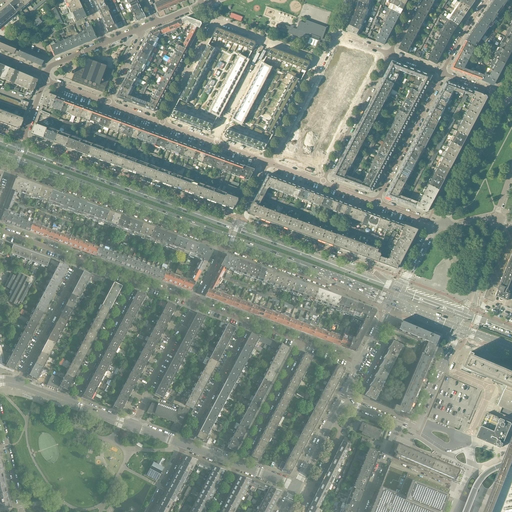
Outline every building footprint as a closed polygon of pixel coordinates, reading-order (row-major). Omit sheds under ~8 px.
[(24,7),(18,0),(14,0),(13,1),(20,10),(24,7)] [(79,4),(76,0),(75,0),(66,4),(68,9),(79,4)] [(164,0),(162,0),(160,1),(163,10),(168,8),(164,0)] [(169,0),(164,0),(168,8),(173,6),(169,0)] [(405,5),(394,0),(393,0),(392,4),(402,10),(405,5)] [(433,1),(432,0),(431,0),(424,0),(420,9),(428,13),(434,1),(433,1)] [(472,5),(463,0),(460,0),(459,3),(469,10),(472,5)] [(505,5),(508,1),(507,0),(506,0),(493,0),(491,4),(501,11),(502,9),(501,8),(504,4),(505,5)] [(20,10),(13,1),(9,5),(16,13),(18,11),(19,12),(20,10)] [(106,1),(96,5),(98,10),(108,5),(106,1)] [(158,12),(163,10),(160,1),(155,3),(158,12)] [(139,3),(129,8),(131,13),(141,8),(139,3)] [(469,10),(459,3),(456,7),(466,14),(469,10)] [(70,14),(81,8),(79,4),(68,9),(70,14)] [(402,10),(392,4),(389,9),(392,10),(400,14),(402,10)] [(496,16),(499,12),(499,13),(501,11),(491,4),(482,16),(491,22),(493,20),(494,21),(497,17),(496,16)] [(0,25),(16,13),(9,5),(0,11),(0,25)] [(108,5),(98,10),(100,15),(110,10),(108,5)] [(369,10),(357,7),(356,12),(367,15),(369,10)] [(466,14),(456,7),(453,11),(463,18),(466,14)] [(63,24),(55,8),(52,10),(60,25),(63,24)] [(72,18),(83,13),(81,8),(70,14),(72,18)] [(141,8),(131,13),(134,17),(144,13),(141,8)] [(428,13),(420,9),(413,22),(421,26),(428,13)] [(110,10),(100,15),(102,19),(112,14),(110,10)] [(400,14),(392,10),(386,22),(394,27),(400,14)] [(463,18),(453,11),(450,15),(460,22),(463,18)] [(241,22),(243,17),(232,12),(230,17),(241,22)] [(365,21),(367,15),(356,12),(354,16),(365,21)] [(74,23),(85,17),(83,13),(72,18),(74,23)] [(144,13),(134,17),(136,22),(146,18),(144,13)] [(112,14),(102,19),(105,24),(115,19),(112,14)] [(460,22),(450,15),(447,19),(450,21),(457,26),(460,22)] [(366,21),(365,21),(354,16),(352,21),(364,26),(366,21)] [(491,26),(490,25),(491,22),(482,16),(474,28),(484,35),(485,33),(484,33),(487,28),(488,29),(491,26)] [(115,19),(105,24),(107,28),(117,24),(115,19)] [(199,29),(202,24),(201,22),(196,20),(193,25),(199,29)] [(300,21),(296,32),(296,33),(305,36),(306,39),(309,40),(308,43),(316,47),(319,38),(322,39),(325,31),(320,29),(321,26),(312,22),(311,25),(300,21)] [(364,26),(352,21),(349,25),(360,30),(362,31),(364,26)] [(457,26),(450,21),(445,28),(441,35),(449,39),(453,33),(457,26)] [(394,27),(386,22),(379,35),(387,39),(394,27)] [(421,26),(413,22),(406,35),(414,39),(421,26)] [(175,29),(172,23),(168,25),(171,33),(172,33),(176,32),(176,31),(175,29)] [(117,24),(107,28),(109,33),(119,29),(117,24)] [(46,31),(47,34),(61,28),(60,25),(46,31)] [(360,30),(349,25),(347,31),(358,35),(360,30)] [(71,26),(70,26),(68,27),(69,29),(71,34),(72,36),(76,34),(75,32),(73,33),(71,26)] [(95,39),(90,27),(85,29),(86,30),(90,41),(95,39)] [(166,33),(163,27),(158,29),(161,35),(161,36),(163,37),(167,35),(166,33)] [(216,29),(212,37),(217,39),(218,37),(222,30),(218,28),(216,29)] [(478,41),(482,37),(484,35),(474,28),(465,41),(474,47),(476,45),(477,46),(480,42),(478,41)] [(161,35),(158,29),(150,32),(149,33),(160,39),(161,36),(161,35)] [(222,30),(218,37),(222,39),(226,32),(224,31),(224,30),(222,29),(222,30)] [(90,41),(86,30),(81,32),(86,43),(90,41)] [(226,32),(222,39),(227,41),(231,33),(229,32),(227,31),(227,32),(226,32)] [(86,43),(81,32),(76,34),(81,45),(86,43)] [(149,33),(147,38),(158,43),(160,39),(149,33)] [(231,33),(227,41),(233,43),(237,35),(234,34),(232,33),(232,34),(231,33)] [(76,34),(72,36),(76,47),(81,45),(76,34)] [(237,35),(233,43),(238,45),(242,37),(239,36),(240,36),(237,35)] [(387,39),(379,35),(376,41),(378,43),(378,42),(384,45),(387,39)] [(414,39),(406,35),(399,49),(407,53),(414,39)] [(449,39),(441,35),(434,48),(442,52),(449,39)] [(76,47),(72,36),(67,38),(72,49),(76,47)] [(242,37),(238,45),(243,47),(247,39),(244,38),(245,38),(242,37)] [(0,48),(13,54),(17,55),(20,47),(21,45),(17,44),(17,45),(0,38),(0,48)] [(72,49),(67,38),(63,40),(67,51),(72,49)] [(147,38),(145,42),(155,48),(158,43),(147,38)] [(511,41),(504,38),(502,43),(511,48),(511,41)] [(247,39),(243,47),(248,48),(252,41),(250,40),(247,39)] [(67,51),(63,40),(58,42),(62,53),(67,51)] [(188,51),(190,46),(182,41),(179,46),(188,51)] [(252,41),(247,50),(252,51),(256,44),(255,42),(252,41)] [(465,41),(462,46),(473,52),(475,48),(474,47),(465,41)] [(62,53),(58,42),(53,43),(58,55),(62,53)] [(145,42),(143,47),(153,52),(155,48),(145,42)] [(58,55),(53,43),(49,45),(53,56),(58,55)] [(338,44),(332,55),(340,59),(343,53),(353,58),(353,57),(363,62),(364,61),(373,66),(377,58),(376,56),(341,43),(338,44)] [(511,50),(511,48),(502,43),(499,48),(510,54),(511,50)] [(188,51),(179,46),(177,45),(175,49),(186,55),(188,51)] [(208,45),(205,49),(213,53),(216,49),(212,47),(208,45)] [(462,46),(460,50),(471,56),(473,52),(462,46)] [(20,47),(17,55),(17,56),(41,66),(45,57),(20,47)] [(143,47),(140,51),(151,57),(153,52),(143,47)] [(270,49),(266,57),(271,58),(275,49),(272,48),(270,49)] [(442,52),(434,48),(428,60),(436,64),(442,52)] [(510,54),(499,48),(496,53),(507,59),(510,54)] [(186,55),(175,49),(174,51),(175,52),(174,54),(183,59),(186,55)] [(205,49),(203,54),(211,58),(213,53),(205,49)] [(275,49),(271,58),(272,57),(276,59),(280,51),(278,50),(276,49),(276,50),(275,49)] [(460,50),(458,55),(468,61),(471,56),(460,50)] [(140,51),(138,56),(148,61),(151,57),(140,51)] [(280,51),(276,59),(281,61),(285,53),(283,52),(281,51),(280,51)] [(285,53),(281,61),(287,63),(291,55),(288,54),(286,53),(285,53)] [(507,59),(496,53),(493,58),(505,64),(507,59)] [(183,59),(174,54),(173,57),(171,56),(170,58),(181,64),(183,59)] [(203,54),(201,58),(208,62),(211,58),(203,54)] [(291,55),(287,63),(292,65),(296,57),(293,56),(294,56),(291,55)] [(332,55),(330,60),(337,64),(340,59),(332,55)] [(458,55),(456,59),(466,65),(468,61),(458,55)] [(138,56),(136,60),(146,65),(148,61),(138,56)] [(240,57),(237,61),(245,65),(247,61),(240,57)] [(296,57),(292,65),(297,66),(301,59),(298,58),(299,58),(296,57)] [(181,64),(170,58),(169,60),(170,61),(169,63),(179,68),(181,64)] [(201,58),(198,63),(206,67),(208,62),(201,58)] [(505,64),(493,58),(490,64),(502,70),(505,64)] [(77,66),(72,81),(103,93),(114,71),(106,68),(107,66),(89,59),(85,69),(77,66)] [(301,59),(297,66),(302,68),(301,69),(301,70),(306,61),(304,60),(304,59),(301,59)] [(456,59),(453,64),(460,68),(463,69),(464,69),(466,65),(456,59)] [(146,65),(136,60),(133,64),(144,70),(146,65)] [(330,60),(327,65),(335,69),(337,64),(330,60)] [(237,61),(235,66),(242,70),(245,65),(237,61)] [(306,61),(301,70),(306,71),(310,64),(309,62),(306,61)] [(402,72),(400,71),(402,65),(392,62),(388,70),(393,72),(398,75),(399,75),(400,76),(402,72)] [(179,68),(169,63),(168,66),(167,65),(166,67),(177,73),(179,68)] [(198,63),(196,67),(204,71),(206,67),(198,63)] [(144,70),(133,64),(131,69),(140,73),(141,71),(143,72),(144,70)] [(262,64),(260,69),(267,73),(270,68),(262,64)] [(463,69),(460,68),(453,64),(451,68),(451,70),(462,74),(463,69)] [(502,70),(490,64),(488,69),(499,75),(502,70)] [(327,65),(325,70),(332,74),(335,69),(327,65)] [(406,74),(409,68),(402,65),(400,71),(402,72),(406,74)] [(235,66),(232,70),(240,74),(242,70),(235,66)] [(0,80),(3,82),(4,80),(9,69),(4,67),(0,75),(0,80)] [(177,73),(166,67),(165,69),(166,69),(165,72),(174,77),(177,73)] [(196,67),(194,72),(201,76),(204,71),(196,67)] [(415,70),(409,68),(406,74),(413,76),(415,70)] [(9,82),(13,71),(9,69),(4,80),(9,82)] [(131,69),(129,73),(139,79),(140,77),(139,76),(140,73),(131,69)] [(260,69),(257,74),(265,78),(267,73),(260,69)] [(360,69),(357,75),(366,80),(369,74),(360,69)] [(470,71),(467,70),(464,69),(463,69),(462,74),(472,77),(474,72),(470,71)] [(499,75),(488,69),(485,74),(496,80),(499,75)] [(232,70),(230,75),(238,79),(240,74),(232,70)] [(325,70),(322,75),(330,79),(332,74),(325,70)] [(398,75),(393,72),(388,70),(385,74),(396,80),(399,75),(398,75)] [(421,72),(415,70),(413,76),(419,78),(421,72)] [(13,85),(13,84),(18,72),(13,71),(9,82),(8,83),(13,85)] [(18,86),(22,74),(18,72),(13,84),(18,86)] [(174,77),(165,72),(163,74),(162,74),(161,76),(172,81),(174,77)] [(194,72),(191,76),(199,80),(201,76),(194,72)] [(423,84),(426,74),(421,72),(419,78),(418,81),(423,84)] [(479,73),(475,72),(474,72),(472,77),(482,81),(484,75),(481,74),(479,73)] [(129,73),(126,78),(135,82),(137,80),(138,80),(139,79),(129,73)] [(22,87),(27,76),(22,74),(18,86),(22,87)] [(257,74),(255,78),(262,82),(265,78),(257,74)] [(396,80),(385,74),(383,79),(394,84),(396,80)] [(427,86),(431,78),(431,76),(426,74),(423,84),(427,86)] [(496,80),(485,74),(484,75),(482,81),(492,85),(494,84),(496,80)] [(230,75),(228,79),(235,83),(238,79),(230,75)] [(322,75),(320,79),(327,83),(330,79),(322,75)] [(357,75),(354,81),(363,86),(366,80),(357,75)] [(27,89),(32,78),(27,76),(22,87),(27,89)] [(172,81),(161,76),(160,77),(161,78),(160,81),(170,86),(172,81)] [(191,76),(189,81),(197,85),(199,80),(191,76)] [(293,76),(291,81),(299,85),(301,80),(296,78),(293,76)] [(33,91),(35,86),(36,81),(35,80),(32,78),(27,89),(25,95),(30,97),(33,91)] [(126,78),(124,82),(134,88),(137,83),(135,82),(126,78)] [(255,78),(252,83),(260,87),(262,82),(255,78)] [(228,79),(225,84),(233,88),(235,83),(228,79)] [(320,79),(317,84),(325,88),(327,83),(320,79)] [(383,79),(381,83),(392,89),(394,85),(394,84),(383,79)] [(427,86),(423,84),(418,81),(416,80),(414,85),(425,90),(427,86)] [(170,86),(160,81),(159,83),(158,82),(156,84),(167,90),(170,86)] [(189,81),(187,86),(194,90),(197,85),(189,81)] [(291,81),(289,86),(296,90),(299,85),(291,81)] [(354,81),(351,87),(360,91),(363,86),(354,81)] [(124,82),(122,87),(132,92),(134,88),(124,82)] [(455,91),(457,86),(446,82),(442,90),(453,95),(455,91)] [(252,83),(250,87),(258,91),(260,87),(252,83)] [(381,83),(378,88),(390,93),(392,89),(381,83)] [(167,90),(156,84),(155,86),(157,87),(156,89),(165,94),(167,90)] [(225,84),(223,88),(230,92),(233,88),(225,84)] [(317,84),(315,89),(322,93),(325,88),(317,84)] [(425,90),(414,85),(411,89),(422,95),(425,90)] [(187,86),(184,90),(192,94),(194,90),(187,86)] [(289,86),(286,90),(294,94),(296,90),(289,86)] [(464,93),(465,89),(457,86),(455,91),(463,94),(464,93)] [(132,92),(122,87),(119,91),(125,94),(128,96),(130,96),(132,92)] [(250,87),(248,92),(255,96),(258,91),(250,87)] [(351,87),(348,93),(357,97),(360,91),(351,87)] [(223,88),(220,93),(228,97),(230,92),(223,88)] [(378,88),(376,92),(387,98),(390,93),(378,88)] [(165,94),(156,89),(154,92),(153,91),(152,93),(163,99),(165,94)] [(315,89),(312,94),(320,98),(322,93),(315,89)] [(422,95),(411,89),(409,93),(420,99),(422,95)] [(473,98),(475,92),(465,89),(464,93),(465,93),(469,94),(468,96),(473,98)] [(184,90),(182,95),(189,99),(192,94),(184,90)] [(286,90),(284,95),(292,99),(294,94),(286,90)] [(453,95),(442,90),(439,94),(450,100),(453,95)] [(122,100),(125,94),(119,91),(117,96),(117,98),(122,100)] [(248,92),(245,96),(253,100),(255,96),(248,92)] [(376,92),(374,97),(385,102),(387,98),(376,92)] [(483,105),(487,98),(486,96),(475,92),(473,98),(472,99),(483,105)] [(57,97),(48,93),(46,98),(45,98),(43,103),(44,103),(43,107),(47,108),(48,106),(53,108),(57,97)] [(163,99),(152,93),(151,95),(152,96),(151,98),(160,103),(163,99)] [(220,93),(218,97),(226,101),(228,97),(220,93)] [(348,93),(344,98),(353,103),(357,97),(348,93)] [(420,99),(409,93),(407,98),(418,104),(420,99)] [(312,94),(310,98),(317,102),(320,98),(312,94)] [(450,100),(439,94),(437,98),(448,104),(450,100)] [(182,95),(179,99),(180,99),(183,101),(186,103),(187,103),(189,99),(182,95)] [(284,95),(282,99),(289,103),(292,99),(284,95)] [(245,96),(243,101),(251,105),(253,100),(245,96)] [(57,110),(61,98),(57,97),(53,108),(57,110)] [(140,100),(133,97),(131,103),(138,105),(140,100)] [(218,97),(216,102),(223,106),(226,101),(218,97)] [(374,97),(371,101),(383,107),(385,102),(374,97)] [(62,112),(66,100),(61,98),(57,110),(62,112)] [(160,103),(151,98),(149,101),(148,100),(147,102),(148,103),(158,108),(160,103)] [(310,98),(307,103),(315,107),(317,102),(310,98)] [(344,98),(341,104),(350,109),(353,103),(344,98)] [(418,104),(407,98),(404,102),(415,108),(418,104)] [(448,104),(437,98),(435,103),(446,109),(448,104)] [(282,99),(279,104),(287,108),(289,103),(282,99)] [(483,105),(472,99),(470,104),(481,110),(483,105)] [(67,113),(71,102),(66,100),(62,112),(67,113)] [(147,102),(140,100),(138,105),(145,108),(148,103),(147,102)] [(27,106),(28,103),(22,101),(21,104),(20,103),(18,108),(22,109),(23,105),(27,106)] [(243,101),(241,105),(248,109),(251,105),(243,101)] [(371,101),(369,105),(380,111),(383,107),(371,101)] [(71,115),(75,104),(71,102),(67,113),(71,115)] [(216,102),(213,106),(221,110),(223,106),(216,102)] [(415,108),(404,102),(402,107),(413,112),(415,108)] [(158,108),(148,103),(145,108),(155,112),(156,111),(158,108)] [(307,103),(305,108),(312,112),(315,107),(307,103)] [(446,109),(435,103),(433,107),(443,113),(446,109)] [(76,117),(80,105),(75,104),(71,115),(76,117)] [(279,104),(277,108),(284,112),(287,108),(279,104)] [(341,104),(338,110),(347,115),(350,109),(341,104)] [(481,110),(470,104),(467,110),(478,116),(481,110)] [(81,118),(85,107),(80,105),(76,117),(81,118)] [(241,105),(238,110),(246,114),(248,109),(241,105)] [(369,105),(367,110),(378,116),(380,111),(369,105)] [(213,106),(211,111),(219,115),(221,110),(213,106)] [(85,120),(89,109),(85,107),(81,118),(85,120)] [(413,112),(402,107),(400,111),(411,117),(413,112)] [(443,113),(433,107),(430,112),(441,117),(443,113)] [(175,108),(171,116),(172,118),(177,120),(182,111),(175,108)] [(277,108),(274,113),(282,117),(284,112),(277,108)] [(305,108),(302,113),(310,117),(312,112),(305,108)] [(90,122),(94,111),(89,109),(85,120),(90,122)] [(238,110),(236,114),(243,118),(246,114),(238,110)] [(338,110),(335,116),(344,121),(347,115),(338,110)] [(367,110),(365,114),(376,120),(378,116),(367,110)] [(475,121),(478,116),(467,110),(464,115),(475,121)] [(95,124),(99,112),(94,111),(90,122),(95,124)] [(182,111),(177,120),(178,120),(178,121),(180,122),(180,121),(183,122),(188,113),(182,111)] [(411,117),(400,111),(398,116),(408,121),(411,117)] [(7,125),(11,114),(6,112),(1,123),(7,125)] [(99,125),(103,114),(99,112),(95,124),(99,125)] [(441,117),(430,112),(428,116),(439,122),(441,117)] [(188,113),(183,122),(184,123),(187,124),(187,123),(190,124),(194,116),(188,113)] [(274,113),(272,117),(280,121),(282,117),(274,113)] [(302,113),(300,118),(307,122),(310,117),(302,113)] [(13,128),(17,116),(11,114),(7,125),(13,128)] [(104,127),(108,116),(103,114),(99,125),(104,127)] [(236,114),(233,119),(241,123),(243,118),(236,114)] [(365,114),(362,119),(373,124),(376,120),(365,114)] [(475,121),(464,115),(461,120),(472,126),(475,121)] [(18,130),(23,118),(17,116),(13,128),(18,130)] [(109,129),(113,118),(108,116),(104,127),(109,129)] [(194,116),(190,124),(191,125),(193,126),(196,127),(201,118),(194,116)] [(335,116),(332,122),(341,127),(344,121),(335,116)] [(408,121),(398,116),(395,120),(406,126),(408,121)] [(439,122),(428,116),(426,121),(436,126),(439,122)] [(272,117),(270,122),(277,126),(280,121),(272,117)] [(114,131),(118,119),(113,118),(109,129),(114,131)] [(201,118),(196,127),(197,127),(197,128),(199,129),(200,128),(202,129),(207,120),(201,118)] [(300,118),(297,122),(305,126),(307,122),(300,118)] [(118,132),(122,121),(118,119),(114,131),(118,132)] [(362,119),(360,123),(371,129),(373,124),(362,119)] [(207,120),(202,129),(208,131),(208,132),(211,131),(211,130),(214,123),(207,120)] [(406,126),(395,120),(393,125),(404,130),(406,126)] [(472,126),(461,120),(458,126),(469,132),(472,126)] [(123,134),(127,123),(122,121),(118,132),(123,134)] [(436,126),(426,121),(423,125),(434,131),(436,126)] [(270,122),(267,126),(275,130),(277,126),(270,122)] [(297,122),(295,127),(302,131),(305,126),(297,122)] [(332,122),(329,128),(338,132),(341,127),(332,122)] [(38,137),(42,125),(37,123),(32,135),(38,137)] [(128,136),(132,125),(127,123),(123,134),(128,136)] [(360,123),(358,127),(369,133),(371,129),(360,123)] [(44,139),(48,127),(42,125),(38,137),(44,139)] [(132,137),(136,126),(132,125),(128,136),(132,137)] [(404,130),(393,125),(391,129),(401,134),(404,130)] [(434,131),(423,125),(421,129),(432,135),(434,131)] [(137,139),(141,128),(136,126),(132,137),(137,139)] [(267,126),(265,131),(268,133),(270,134),(272,135),(275,130),(267,126)] [(469,132),(458,126),(456,131),(467,137),(469,132)] [(49,141),(53,129),(48,127),(44,139),(49,141)] [(295,127),(292,132),(300,136),(302,131),(295,127)] [(358,127),(355,132),(366,138),(369,133),(358,127)] [(142,141),(146,130),(141,128),(137,139),(142,141)] [(225,135),(224,136),(225,138),(226,138),(231,140),(236,131),(229,128),(225,135)] [(329,128),(326,133),(335,138),(338,132),(329,128)] [(55,143),(59,131),(53,129),(49,141),(55,143)] [(401,134),(391,129),(388,133),(399,139),(401,134)] [(432,135),(421,129),(419,134),(430,139),(432,135)] [(147,143),(151,131),(146,130),(142,141),(147,143)] [(61,145),(65,133),(59,131),(55,143),(61,145)] [(151,144),(155,133),(151,131),(147,143),(151,144)] [(236,131),(231,140),(232,140),(234,141),(237,142),(242,133),(236,131)] [(467,137),(456,131),(453,136),(464,142),(467,137)] [(292,132),(289,137),(293,139),(297,141),(300,136),(292,132)] [(355,132),(353,136),(364,142),(366,138),(355,132)] [(66,147),(71,136),(65,133),(61,145),(66,147)] [(156,146),(160,135),(155,133),(151,144),(156,146)] [(242,133),(237,142),(238,142),(238,143),(241,144),(241,143),(244,144),(248,135),(242,133)] [(326,133),(323,139),(332,144),(335,138),(326,133)] [(399,139),(388,133),(386,138),(397,143),(399,139)] [(430,139),(419,134),(416,138),(427,144),(430,139)] [(161,148),(165,137),(160,135),(156,146),(161,148)] [(248,135),(244,144),(245,145),(247,146),(250,147),(255,138),(248,135)] [(72,149),(76,138),(71,136),(66,147),(72,149)] [(353,136),(351,141),(362,146),(364,142),(353,136)] [(464,142),(453,136),(450,142),(461,147),(464,142)] [(165,150),(169,138),(165,137),(161,148),(165,150)] [(78,152),(82,140),(76,138),(72,149),(78,152)] [(170,151),(174,140),(169,138),(165,150),(170,151)] [(255,138),(250,147),(251,147),(251,148),(253,149),(254,148),(257,149),(261,140),(255,138)] [(397,143),(386,138),(384,142),(394,148),(397,143)] [(427,144),(416,138),(414,143),(425,148),(427,144)] [(293,139),(291,144),(300,148),(303,144),(297,141),(293,139)] [(323,139),(320,145),(329,150),(332,144),(323,139)] [(83,154),(88,142),(82,140),(78,152),(83,154)] [(175,153),(179,142),(174,140),(170,151),(175,153)] [(261,140),(257,149),(262,151),(262,152),(265,151),(264,150),(268,143),(261,140)] [(351,141),(348,145),(359,151),(362,146),(351,141)] [(89,156),(93,144),(88,142),(83,154),(89,156)] [(179,155),(183,144),(179,142),(175,153),(179,155)] [(394,148),(384,142),(381,147),(392,152),(394,148)] [(458,153),(461,147),(450,142),(447,147),(458,153)] [(425,148),(414,143),(412,147),(422,153),(425,148)] [(94,158),(99,146),(93,144),(89,156),(94,158)] [(184,157),(188,145),(183,144),(179,155),(184,157)] [(189,158),(193,147),(188,145),(184,157),(189,158)] [(320,145),(317,151),(326,156),(329,150),(320,145)] [(348,145),(346,150),(357,155),(359,151),(348,145)] [(100,160),(104,148),(99,146),(94,158),(100,160)] [(193,160),(197,149),(193,147),(189,158),(193,160)] [(392,152),(381,147),(379,151),(390,157),(392,152)] [(422,153),(412,147),(409,152),(420,157),(422,153)] [(456,158),(458,153),(447,147),(444,152),(456,158)] [(105,162),(110,150),(104,148),(100,160),(105,162)] [(283,148),(280,156),(281,158),(285,160),(290,151),(283,148)] [(198,162),(202,150),(197,149),(193,160),(198,162)] [(111,164),(115,152),(110,150),(105,162),(111,164)] [(203,163),(207,152),(202,150),(198,162),(203,163)] [(346,150),(344,154),(355,160),(357,155),(346,150)] [(290,151),(285,160),(292,162),(296,153),(290,151)] [(390,157),(379,151),(377,155),(387,161),(390,157)] [(117,166),(121,154),(115,152),(111,164),(117,166)] [(207,165),(211,154),(207,152),(203,163),(207,165)] [(420,157),(409,152),(407,156),(418,162),(420,157)] [(456,158),(444,152),(442,158),(453,163),(456,158)] [(296,153),(292,162),(298,165),(303,156),(296,153)] [(122,168),(127,156),(121,154),(117,166),(122,168)] [(212,167),(216,156),(211,154),(207,165),(212,167)] [(344,154),(341,158),(352,164),(355,160),(344,154)] [(387,161),(377,155),(375,160),(385,165),(387,161)] [(128,170),(132,158),(127,156),(122,168),(128,170)] [(217,169),(221,157),(216,156),(212,167),(217,169)] [(303,156),(298,165),(305,167),(309,158),(303,156)] [(418,162),(407,156),(405,160),(416,166),(418,162)] [(221,170),(226,159),(221,157),(217,169),(221,170)] [(133,172),(138,160),(132,158),(128,170),(133,172)] [(309,158),(305,167),(311,169),(316,160),(309,158)] [(352,164),(341,158),(339,163),(350,169),(352,164)] [(453,163),(442,158),(439,163),(450,169),(453,163)] [(226,172),(230,161),(226,159),(221,170),(226,172)] [(139,174),(143,162),(138,160),(133,172),(139,174)] [(316,160),(311,169),(316,171),(318,170),(322,163),(316,160)] [(385,165),(375,160),(372,164),(383,170),(385,165)] [(416,166),(405,160),(404,161),(402,165),(413,170),(416,166)] [(231,174),(235,163),(230,161),(226,172),(231,174)] [(145,176),(149,164),(143,162),(139,174),(145,176)] [(235,176),(240,164),(235,163),(231,174),(235,176)] [(350,169),(339,163),(337,167),(348,173),(350,169)] [(447,174),(450,169),(439,163),(436,168),(447,174)] [(150,178),(155,167),(149,164),(145,176),(150,178)] [(240,177),(244,166),(240,164),(235,176),(240,177)] [(383,170),(372,164),(370,169),(381,174),(383,170)] [(413,170),(402,165),(400,169),(411,175),(413,170)] [(245,179),(249,168),(244,166),(240,177),(245,179)] [(156,180),(160,169),(155,167),(150,178),(156,180)] [(348,173),(337,167),(334,172),(345,177),(347,176),(346,176),(348,173)] [(249,180),(252,174),(254,171),(253,169),(249,168),(245,179),(249,180)] [(444,179),(447,174),(436,168),(433,173),(444,179)] [(161,182),(166,171),(160,169),(156,180),(161,182)] [(381,174),(370,169),(368,173),(378,179),(381,174)] [(411,175),(400,169),(398,173),(409,179),(411,175)] [(167,184),(171,173),(166,171),(161,182),(167,184)] [(345,177),(334,172),(332,177),(340,180),(339,181),(343,182),(343,181),(345,177)] [(172,186),(177,175),(171,173),(167,184),(172,186)] [(378,179),(368,173),(365,178),(376,183),(378,179)] [(409,179),(398,173),(395,178),(406,184),(409,179)] [(444,179),(433,173),(430,179),(442,185),(444,179)] [(178,188),(182,177),(177,175),(172,186),(178,188)] [(273,177),(270,175),(268,176),(262,186),(268,189),(269,188),(273,177)] [(352,184),(354,179),(347,176),(345,177),(343,181),(352,184)] [(184,190),(188,179),(182,177),(178,188),(184,190)] [(278,178),(273,177),(269,188),(274,190),(278,178)] [(20,192),(24,181),(18,178),(16,179),(12,189),(18,191),(18,192),(20,192)] [(283,180),(278,178),(274,190),(277,191),(276,192),(278,193),(279,192),(283,180)] [(376,183),(365,178),(363,182),(364,182),(374,188),(376,184),(376,183)] [(406,184),(395,178),(393,183),(404,188),(406,184)] [(189,193),(194,181),(188,179),(184,190),(189,193)] [(362,184),(362,182),(361,181),(357,180),(354,179),(352,184),(361,188),(362,184)] [(439,190),(442,185),(430,179),(428,184),(439,190)] [(288,182),(283,180),(279,192),(283,194),(288,182)] [(25,194),(30,183),(24,181),(20,192),(25,194)] [(195,195),(199,183),(194,181),(189,193),(195,195)] [(292,184),(288,182),(283,194),(288,195),(292,184)] [(364,182),(363,182),(362,182),(362,184),(361,188),(361,189),(364,190),(364,189),(371,192),(374,188),(364,182)] [(31,196),(35,185),(30,183),(25,194),(31,196)] [(201,197),(205,185),(199,183),(195,195),(201,197)] [(404,188),(393,183),(391,187),(402,193),(404,188)] [(243,190),(227,184),(224,191),(223,190),(222,191),(227,193),(240,198),(243,190)] [(297,185),(292,184),(288,195),(293,197),(297,185)] [(436,195),(439,190),(428,184),(425,189),(436,195)] [(37,199),(41,187),(35,185),(31,196),(37,199)] [(206,199),(210,187),(205,185),(201,197),(206,199)] [(302,187),(297,185),(293,197),(297,199),(302,187)] [(262,186),(258,195),(264,197),(268,189),(262,186)] [(42,201),(46,189),(41,187),(37,199),(42,201)] [(212,201),(216,189),(210,187),(206,199),(212,201)] [(306,189),(302,187),(297,199),(302,200),(306,189)] [(402,193),(391,187),(386,196),(387,197),(398,201),(399,197),(400,196),(400,195),(402,193)] [(18,191),(12,189),(8,200),(14,202),(18,192),(18,191)] [(48,203),(52,191),(46,189),(42,201),(48,203)] [(217,203),(221,191),(216,189),(212,201),(217,203)] [(311,191),(306,189),(302,200),(307,202),(311,191)] [(433,201),(436,195),(425,189),(422,195),(433,201)] [(54,205),(58,193),(52,191),(48,203),(54,205)] [(227,193),(222,191),(221,191),(217,203),(222,205),(227,193)] [(316,192),(311,191),(307,202),(311,204),(316,192)] [(320,194),(316,192),(311,204),(316,205),(320,194)] [(59,207),(63,195),(58,193),(54,205),(59,207)] [(234,209),(240,198),(227,193),(222,205),(234,209)] [(325,196),(320,194),(316,205),(321,207),(325,196)] [(65,209),(69,197),(63,195),(59,207),(65,209)] [(260,204),(263,198),(264,197),(258,195),(254,202),(259,204),(260,204)] [(411,195),(411,196),(409,199),(408,199),(406,204),(416,208),(418,202),(417,202),(419,199),(415,197),(415,196),(411,195)] [(433,201),(422,195),(419,200),(431,206),(433,201)] [(330,197),(325,196),(321,207),(326,209),(330,197)] [(408,199),(400,196),(399,197),(398,201),(406,204),(408,199)] [(70,211),(75,199),(69,197),(65,209),(70,211)] [(334,199),(330,197),(326,209),(330,211),(334,199)] [(76,213),(80,201),(75,199),(70,211),(76,213)] [(339,201),(334,199),(330,211),(335,212),(339,201)] [(14,202),(8,200),(5,209),(9,211),(10,207),(12,208),(14,202)] [(428,211),(431,206),(419,200),(418,202),(416,208),(426,212),(428,211)] [(82,215),(86,203),(80,201),(76,213),(82,215)] [(344,203),(339,201),(335,212),(340,214),(344,203)] [(254,217),(259,205),(259,204),(254,202),(248,213),(249,215),(254,217)] [(87,217),(91,205),(86,203),(82,215),(87,217)] [(348,204),(344,203),(340,214),(344,216),(348,204)] [(353,206),(348,204),(344,216),(349,218),(353,206)] [(93,219),(97,208),(91,205),(87,217),(93,219)] [(260,219),(264,207),(259,205),(254,217),(260,219)] [(358,208),(353,206),(349,218),(354,219),(358,208)] [(265,221),(270,209),(264,207),(260,219),(265,221)] [(98,221),(103,210),(97,208),(93,219),(98,221)] [(363,210),(358,208),(354,219),(359,221),(363,210)] [(5,223),(10,211),(9,211),(5,209),(0,221),(5,223)] [(271,223),(275,211),(270,209),(265,221),(271,223)] [(104,224),(109,212),(103,210),(98,221),(104,224)] [(367,211),(363,210),(359,221),(363,223),(367,211)] [(10,225),(14,214),(14,213),(10,211),(5,223),(10,225)] [(277,225),(281,213),(275,211),(271,223),(277,225)] [(372,213),(367,211),(363,223),(368,224),(372,213)] [(110,226),(114,214),(109,212),(104,224),(110,226)] [(15,226),(19,214),(14,213),(14,214),(10,225),(15,226)] [(282,227),(287,215),(281,213),(277,225),(282,227)] [(377,215),(372,213),(368,224),(373,226),(377,215)] [(20,228),(24,218),(24,216),(19,214),(15,226),(20,228)] [(116,228),(120,216),(114,214),(110,226),(116,228)] [(288,229),(292,217),(287,215),(282,227),(288,229)] [(381,216),(377,215),(373,226),(377,228),(381,216)] [(25,230),(29,218),(24,216),(24,218),(20,228),(25,230)] [(121,230),(125,218),(120,216),(116,228),(121,230)] [(386,218),(381,216),(377,228),(382,230),(386,218)] [(294,231),(298,219),(292,217),(288,229),(294,231)] [(29,232),(33,221),(34,220),(29,218),(25,230),(29,232)] [(127,232),(131,220),(125,218),(121,230),(127,232)] [(391,220),(386,218),(382,230),(386,231),(391,220)] [(299,233),(304,221),(298,219),(294,231),(299,233)] [(34,233),(38,222),(34,220),(33,221),(29,232),(34,233)] [(132,234),(136,222),(131,220),(127,232),(132,234)] [(391,232),(395,221),(391,220),(386,231),(389,232),(391,232)] [(305,235),(309,223),(304,221),(299,233),(305,235)] [(397,229),(399,223),(395,221),(391,232),(393,231),(394,230),(395,230),(397,229)] [(39,235),(43,225),(43,223),(38,222),(34,233),(39,235)] [(138,236),(142,224),(136,222),(132,234),(138,236)] [(43,237),(48,225),(43,223),(43,225),(39,235),(43,237)] [(310,237),(315,225),(309,223),(305,235),(310,237)] [(417,231),(416,229),(399,223),(397,229),(403,231),(415,236),(417,231)] [(143,238),(148,226),(142,224),(138,236),(143,238)] [(48,239),(52,228),(53,227),(48,225),(43,237),(48,239)] [(316,239),(320,228),(315,225),(310,237),(316,239)] [(148,243),(149,240),(153,228),(148,226),(143,238),(144,238),(143,241),(148,243)] [(53,240),(57,229),(53,227),(52,228),(48,239),(53,240)] [(155,242),(159,230),(153,228),(149,240),(155,242)] [(322,241),(326,230),(320,228),(316,239),(322,241)] [(58,242),(62,232),(62,230),(57,229),(53,240),(58,242)] [(63,244),(67,232),(62,230),(62,232),(58,242),(63,244)] [(160,244),(165,232),(159,230),(155,242),(160,244)] [(327,243),(332,232),(326,230),(322,241),(327,243)] [(412,241),(415,236),(403,231),(401,235),(412,241)] [(67,246),(71,235),(72,234),(67,232),(63,244),(67,246)] [(166,246),(170,235),(165,232),(160,244),(166,246)] [(333,246),(337,234),(332,232),(327,243),(333,246)] [(339,248),(343,236),(337,233),(337,234),(333,246),(339,248)] [(81,239),(71,235),(67,246),(77,249),(81,239)] [(171,248),(176,237),(170,235),(166,246),(171,248)] [(412,241),(401,235),(398,241),(409,247),(412,241)] [(345,250),(349,238),(343,236),(339,248),(345,250)] [(177,250),(181,239),(176,237),(171,248),(177,250)] [(350,252),(355,240),(349,238),(345,250),(350,252)] [(81,239),(77,249),(86,253),(90,242),(81,239)] [(183,252),(187,241),(181,239),(177,250),(183,252)] [(356,254),(360,242),(355,240),(350,252),(356,254)] [(188,255),(192,243),(187,241),(183,252),(188,255)] [(409,247),(398,241),(395,246),(406,252),(409,247)] [(100,246),(90,242),(86,253),(96,256),(100,246)] [(361,256),(366,244),(360,242),(356,254),(361,256)] [(194,257),(198,245),(192,243),(188,255),(194,257)] [(100,258),(105,246),(100,244),(100,246),(96,256),(100,258)] [(367,258),(372,246),(366,244),(361,256),(367,258)] [(25,249),(13,245),(10,253),(22,258),(25,249)] [(200,259),(204,247),(198,245),(194,257),(200,259)] [(105,260),(109,249),(110,248),(105,246),(100,258),(105,260)] [(373,260),(377,248),(372,246),(367,258),(373,260)] [(406,252),(395,246),(392,251),(404,257),(406,252)] [(206,261),(211,251),(211,249),(204,247),(200,259),(201,259),(206,261)] [(511,252),(511,249),(505,247),(503,253),(502,253),(500,257),(501,257),(501,259),(508,262),(511,252)] [(110,261),(114,250),(110,248),(109,249),(105,260),(110,261)] [(380,257),(381,255),(380,253),(378,252),(379,250),(378,248),(377,248),(373,260),(378,262),(380,257)] [(37,254),(25,249),(22,258),(34,262),(37,254)] [(114,263),(118,253),(119,251),(114,250),(110,261),(114,263)] [(119,265),(124,253),(119,251),(118,253),(114,263),(119,265)] [(404,257),(392,251),(389,257),(401,263),(404,257)] [(511,252),(508,262),(504,273),(502,279),(498,288),(499,288),(499,289),(496,297),(499,298),(500,298),(500,299),(502,300),(503,299),(506,301),(509,294),(507,293),(508,293),(508,292),(509,293),(510,292),(510,291),(510,290),(508,289),(509,286),(510,283),(511,280),(511,278),(511,252)] [(124,267),(128,256),(128,255),(124,253),(119,265),(124,267)] [(50,258),(37,254),(34,262),(47,267),(50,258)] [(129,268),(132,258),(133,257),(128,255),(128,256),(124,267),(129,268)] [(238,259),(227,256),(226,256),(221,266),(226,269),(225,270),(233,273),(238,259)] [(133,270),(137,260),(138,258),(133,257),(132,258),(129,268),(133,270)] [(386,265),(388,259),(380,257),(378,262),(386,265)] [(398,268),(401,263),(389,257),(388,259),(386,265),(396,269),(398,268)] [(138,272),(142,261),(142,260),(138,258),(137,260),(133,270),(138,272)] [(201,271),(206,261),(201,259),(199,263),(199,262),(196,267),(196,268),(201,271)] [(249,264),(238,259),(233,273),(244,277),(249,264)] [(508,262),(501,259),(500,260),(499,260),(497,264),(498,265),(496,270),(504,273),(508,262)] [(143,273),(147,263),(147,262),(142,260),(142,261),(138,272),(143,273)] [(60,262),(57,268),(54,274),(62,278),(68,266),(60,262)] [(148,275),(151,265),(152,264),(147,262),(147,263),(143,273),(148,275)] [(152,277),(156,267),(157,265),(152,264),(151,265),(148,275),(152,277)] [(260,268),(249,264),(244,277),(256,281),(256,280),(257,278),(260,268)] [(157,279),(161,268),(161,267),(157,265),(156,267),(152,277),(157,279)] [(226,269),(221,266),(216,275),(221,278),(225,270),(226,269)] [(162,281),(165,271),(166,269),(161,267),(161,268),(157,279),(162,281)] [(195,282),(201,271),(196,268),(193,273),(194,273),(191,280),(195,282)] [(272,272),(260,268),(257,278),(256,280),(267,284),(272,272)] [(504,273),(496,270),(495,270),(493,274),(494,275),(494,276),(502,279),(504,273)] [(84,271),(78,282),(85,287),(89,279),(92,274),(88,272),(88,273),(84,271)] [(175,274),(165,271),(162,281),(171,284),(175,274)] [(22,303),(31,284),(27,282),(28,281),(30,282),(31,279),(17,272),(15,276),(11,274),(4,286),(15,291),(13,295),(10,294),(7,300),(17,306),(20,302),(22,303)] [(283,276),(278,274),(272,272),(267,284),(279,288),(283,276)] [(62,278),(54,274),(48,285),(56,289),(62,278)] [(100,283),(103,278),(92,274),(89,279),(100,283)] [(175,274),(171,284),(180,287),(184,278),(175,274)] [(221,278),(216,275),(211,285),(215,287),(216,288),(221,278)] [(226,276),(225,278),(253,288),(254,286),(226,276)] [(295,280),(283,276),(279,288),(290,293),(295,280)] [(502,279),(494,276),(493,278),(492,278),(490,282),(491,283),(490,286),(489,286),(485,296),(495,300),(496,297),(499,289),(499,288),(498,288),(502,279)] [(111,287),(114,282),(103,278),(100,283),(111,287)] [(191,280),(189,280),(184,278),(180,287),(191,291),(195,282),(191,280)] [(306,285),(295,280),(290,293),(301,297),(306,285)] [(78,282),(72,294),(79,298),(85,287),(78,282)] [(118,283),(114,282),(111,287),(108,294),(116,298),(122,286),(118,284),(118,283)] [(56,289),(48,285),(42,297),(50,301),(56,289)] [(211,285),(205,296),(212,299),(215,290),(214,290),(215,287),(211,285)] [(317,289),(306,285),(301,297),(313,301),(317,289)] [(224,304),(228,295),(225,294),(227,288),(225,287),(224,291),(222,290),(221,293),(215,290),(212,299),(224,304)] [(275,294),(256,287),(256,289),(274,296),(275,294)] [(328,293),(317,289),(313,301),(324,305),(328,293)] [(138,291),(132,302),(139,306),(146,294),(142,292),(142,293),(138,291)] [(340,297),(328,293),(324,305),(336,309),(340,297)] [(72,294),(66,305),(73,310),(79,298),(72,294)] [(116,298),(108,294),(102,305),(110,309),(116,298)] [(240,300),(234,297),(228,295),(224,304),(237,308),(240,300)] [(50,301),(42,297),(36,308),(44,312),(50,301)] [(351,301),(340,297),(336,309),(335,311),(346,315),(351,301)] [(253,304),(246,302),(240,300),(237,308),(250,313),(253,304)] [(358,319),(362,305),(351,301),(346,315),(352,317),(358,319)] [(132,302),(126,314),(133,318),(139,306),(132,302)] [(168,302),(162,314),(170,318),(176,305),(172,304),(168,302)] [(265,309),(253,304),(250,313),(262,317),(265,309)] [(66,305),(60,317),(67,321),(73,310),(66,305)] [(102,305),(96,317),(104,321),(110,309),(102,305)] [(370,321),(375,311),(374,310),(362,305),(358,319),(363,321),(364,318),(370,321)] [(44,312),(36,308),(30,320),(38,324),(44,312)] [(275,322),(278,314),(279,311),(276,309),(275,312),(265,309),(262,317),(275,322)] [(197,313),(191,324),(199,328),(205,317),(197,313)] [(126,314),(119,325),(127,329),(133,318),(126,314)] [(162,314),(156,325),(164,329),(170,318),(162,314)] [(287,327),(290,318),(278,314),(275,322),(287,327)] [(60,317),(53,328),(61,333),(67,321),(60,317)] [(96,317),(90,328),(98,332),(104,321),(96,317)] [(359,342),(370,321),(364,318),(363,321),(358,319),(352,317),(350,321),(357,323),(356,325),(360,326),(354,338),(354,339),(359,342)] [(303,323),(290,318),(287,327),(300,331),(303,323)] [(38,324),(30,320),(24,331),(32,335),(38,324)] [(430,332),(424,330),(402,320),(401,324),(397,323),(394,330),(425,342),(430,332)] [(350,327),(334,321),(333,323),(350,329),(350,327)] [(315,327),(303,323),(300,331),(312,336),(315,327)] [(191,324),(185,336),(193,340),(199,328),(191,324)] [(229,340),(235,328),(228,324),(227,325),(225,324),(222,328),(225,330),(221,335),(229,340)] [(119,325),(113,337),(121,341),(127,329),(119,325)] [(156,325),(150,337),(158,341),(164,329),(156,325)] [(329,332),(315,327),(312,336),(326,341),(329,332)] [(53,328),(47,340),(55,344),(61,333),(53,328)] [(90,328),(84,340),(92,344),(98,332),(90,328)] [(32,335),(24,331),(18,343),(26,347),(32,335)] [(255,335),(251,332),(245,344),(253,348),(257,341),(260,336),(256,334),(255,335)] [(341,337),(329,332),(326,341),(339,346),(342,337),(341,337)] [(431,359),(440,336),(430,332),(425,342),(420,354),(431,359)] [(343,334),(342,337),(339,346),(348,349),(352,338),(343,334)] [(229,340),(221,335),(215,347),(223,351),(229,340)] [(185,336),(179,347),(187,351),(193,340),(185,336)] [(268,345),(271,340),(260,336),(257,341),(265,344),(268,345)] [(113,337),(107,348),(115,352),(121,341),(113,337)] [(150,337),(144,348),(152,352),(158,341),(150,337)] [(359,342),(354,339),(354,338),(352,338),(348,349),(354,351),(355,350),(359,342)] [(47,340),(41,352),(49,356),(55,344),(47,340)] [(84,340),(78,351),(86,356),(92,344),(84,340)] [(281,344),(271,340),(268,345),(279,349),(281,344)] [(402,345),(393,340),(390,346),(387,349),(388,350),(398,354),(402,345)] [(26,347),(18,343),(12,354),(20,358),(26,347)] [(245,344),(239,356),(247,360),(253,348),(245,344)] [(286,345),(281,344),(279,349),(275,355),(283,360),(289,348),(285,346),(286,345)] [(179,347),(173,359),(181,363),(187,351),(179,347)] [(223,351),(215,347),(209,358),(217,363),(223,351)] [(107,348),(101,360),(109,364),(115,352),(107,348)] [(144,348),(138,360),(146,364),(152,352),(144,348)] [(398,354),(388,350),(386,355),(385,355),(383,358),(384,359),(393,363),(398,354)] [(78,351),(72,363),(80,367),(86,356),(78,351)] [(41,352),(35,363),(43,367),(49,356),(41,352)] [(305,352),(299,364),(307,368),(314,356),(310,354),(309,355),(305,352)] [(464,367),(492,380),(506,386),(498,406),(502,408),(505,409),(511,411),(511,369),(470,352),(464,367)] [(20,358),(12,354),(6,365),(5,366),(14,370),(20,358)] [(407,414),(422,380),(431,359),(420,354),(399,403),(397,406),(395,405),(393,409),(398,412),(399,410),(403,412),(407,414)] [(0,367),(13,372),(14,370),(5,366),(6,365),(2,363),(0,355),(0,367)] [(283,360),(275,355),(269,367),(277,371),(283,360)] [(239,356),(233,367),(241,372),(247,360),(239,356)] [(209,358),(203,370),(211,374),(217,363),(209,358)] [(173,359),(167,370),(175,375),(181,363),(173,359)] [(393,363),(384,359),(381,364),(378,367),(389,373),(393,363)] [(101,360),(95,371),(103,375),(109,364),(101,360)] [(138,360),(132,371),(140,375),(146,364),(138,360)] [(35,363),(30,372),(28,377),(36,381),(43,367),(35,363)] [(72,363),(66,374),(74,379),(80,367),(72,363)] [(299,364),(293,376),(301,380),(307,368),(299,364)] [(337,364),(331,376),(339,380),(346,367),(342,366),(341,366),(337,364)] [(233,367),(227,379),(235,383),(241,372),(233,367)] [(269,367),(263,379),(271,383),(277,371),(269,367)] [(384,382),(389,373),(379,368),(376,374),(376,373),(374,377),(375,377),(384,382)] [(167,370),(161,382),(169,386),(175,375),(167,370)] [(203,370),(197,382),(205,386),(211,374),(203,370)] [(95,371),(89,383),(97,387),(103,375),(95,371)] [(132,371),(126,383),(134,387),(140,375),(132,371)] [(67,392),(74,379),(66,374),(62,381),(51,375),(49,379),(47,385),(67,392)] [(293,376),(287,387),(295,391),(301,380),(293,376)] [(339,380),(331,376),(325,388),(333,392),(339,380)] [(384,382),(375,377),(372,383),(371,382),(369,386),(370,386),(379,391),(384,382)] [(227,379),(221,390),(229,395),(235,383),(227,379)] [(263,379),(257,390),(265,394),(271,383),(263,379)] [(161,382),(155,394),(159,396),(163,398),(169,386),(161,382)] [(197,382),(191,393),(199,397),(205,386),(197,382)] [(89,383),(82,397),(90,400),(97,387),(89,383)] [(126,383),(120,394),(128,398),(134,387),(126,383)] [(379,391),(370,386),(367,392),(365,395),(375,400),(379,391)] [(287,387),(281,399),(289,403),(295,391),(287,387)] [(325,388),(319,399),(327,403),(333,392),(325,388)] [(221,390),(215,402),(223,406),(229,395),(221,390)] [(265,394),(257,390),(251,402),(259,406),(265,394)] [(199,397),(191,393),(185,405),(189,407),(193,409),(199,397)] [(306,397),(298,393),(296,395),(303,398),(300,403),(301,403),(299,407),(300,408),(306,397)] [(120,394),(112,409),(121,411),(128,398),(120,394)] [(281,399),(276,408),(275,410),(283,414),(289,403),(281,399)] [(319,399),(313,411),(321,415),(327,403),(319,399)] [(215,402),(209,413),(217,418),(223,406),(215,402)] [(251,402),(245,413),(253,417),(259,406),(251,402)] [(176,410),(157,403),(157,405),(151,403),(147,412),(174,422),(173,426),(172,426),(171,430),(178,432),(181,428),(179,427),(183,420),(179,418),(180,416),(184,418),(189,409),(179,406),(178,411),(176,410)] [(275,410),(272,415),(269,422),(277,426),(283,414),(275,410)] [(321,415),(313,411),(307,422),(315,426),(321,415)] [(209,413),(203,425),(211,429),(217,418),(209,413)] [(253,417),(245,413),(239,425),(247,429),(253,417)] [(497,417),(489,413),(488,413),(486,414),(480,428),(476,436),(477,438),(484,441),(493,445),(494,445),(496,446),(496,447),(500,448),(501,448),(505,438),(506,438),(507,433),(508,433),(508,432),(508,431),(510,427),(510,426),(511,426),(511,425),(511,424),(510,423),(510,422),(501,418),(499,419),(498,418),(498,417),(497,417)] [(269,422),(263,433),(271,438),(277,426),(269,422)] [(307,422),(301,434),(309,438),(315,426),(307,422)] [(361,424),(359,430),(362,432),(361,434),(375,439),(376,436),(378,437),(381,430),(365,424),(364,425),(361,424)] [(207,437),(211,429),(203,425),(198,434),(197,434),(194,439),(206,443),(209,438),(207,437)] [(239,425),(233,436),(241,441),(247,429),(239,425)] [(263,433),(257,445),(265,449),(271,438),(263,433)] [(301,434),(295,445),(303,449),(309,438),(301,434)] [(241,441),(233,436),(226,450),(234,453),(241,441)] [(345,437),(341,443),(349,447),(349,446),(352,441),(345,437)] [(346,453),(349,447),(341,443),(339,449),(346,453)] [(392,456),(394,457),(451,482),(453,478),(455,478),(455,479),(459,470),(397,444),(392,456)] [(259,460),(264,449),(265,449),(257,445),(250,457),(259,460)] [(303,449),(295,445),(289,457),(297,461),(303,449)] [(378,452),(369,448),(364,462),(373,465),(378,452)] [(343,459),(346,453),(339,449),(335,455),(343,459)] [(340,465),(343,459),(335,455),(332,461),(340,465)] [(185,456),(183,460),(194,466),(194,464),(197,460),(185,456)] [(157,481),(164,468),(161,466),(165,459),(159,457),(156,464),(153,462),(147,475),(157,481)] [(281,471),(290,474),(297,461),(289,457),(281,471)] [(194,466),(183,460),(178,469),(189,475),(194,466)] [(205,463),(197,460),(194,464),(198,466),(197,466),(202,468),(203,469),(205,463)] [(337,471),(340,465),(332,461),(329,467),(337,471)] [(373,465),(364,462),(359,475),(368,478),(373,465)] [(222,476),(225,470),(214,466),(212,471),(222,476)] [(379,492),(370,511),(440,511),(449,490),(449,489),(389,466),(384,478),(384,487),(381,487),(379,492)] [(333,478),(337,471),(329,467),(326,474),(333,478)] [(189,475),(178,469),(174,478),(184,484),(189,475)] [(222,476),(212,471),(209,475),(220,481),(222,476)] [(330,484),(333,478),(326,474),(323,480),(330,484)] [(220,481),(209,475),(207,480),(217,485),(220,481)] [(368,478),(359,475),(354,488),(363,491),(368,478)] [(248,485),(251,480),(239,476),(237,481),(248,486),(248,485)] [(184,484),(174,478),(169,487),(179,493),(184,484)] [(217,485),(207,480),(205,484),(215,490),(217,485)] [(257,489),(259,483),(251,480),(248,485),(251,486),(249,490),(252,491),(250,493),(251,494),(251,495),(253,496),(257,489)] [(327,490),(330,484),(323,480),(320,486),(327,490)] [(248,486),(237,481),(234,485),(245,491),(248,486)] [(268,490),(270,487),(259,483),(257,489),(258,489),(256,493),(260,495),(262,492),(260,491),(260,490),(264,491),(265,489),(268,490)] [(215,490),(205,484),(202,489),(213,494),(215,490)] [(245,491),(234,485),(232,489),(243,495),(245,491)] [(178,511),(191,488),(189,486),(186,491),(184,489),(182,493),(184,494),(184,495),(185,496),(180,505),(179,504),(178,507),(179,507),(177,511),(176,511),(174,511),(178,511)] [(324,496),(327,490),(320,486),(317,492),(324,496)] [(179,493),(169,487),(164,496),(175,502),(179,493)] [(281,491),(270,487),(268,490),(267,491),(278,497),(281,491)] [(361,497),(363,491),(354,488),(352,487),(350,493),(361,497)] [(213,494),(202,489),(200,493),(210,499),(213,494)] [(243,495),(232,489),(230,494),(241,500),(243,495)] [(278,497),(267,491),(263,500),(273,506),(278,497)] [(321,503),(324,496),(317,492),(314,499),(321,503)] [(210,499),(200,493),(197,498),(208,503),(210,499)] [(358,503),(361,497),(350,493),(347,498),(358,503)] [(241,500),(230,494),(227,498),(238,504),(241,500)] [(175,502),(164,496),(159,505),(170,511),(175,502)] [(208,503),(197,498),(195,502),(206,508),(208,503)] [(238,504),(227,498),(225,503),(236,509),(238,504)] [(356,508),(358,503),(347,498),(345,504),(356,508)] [(318,509),(321,503),(314,499),(310,505),(318,509)] [(270,511),(273,506),(263,500),(258,509),(263,511),(270,511)] [(203,511),(206,508),(195,502),(193,507),(202,511),(203,511)] [(234,511),(236,509),(225,503),(223,508),(231,511),(234,511)]
